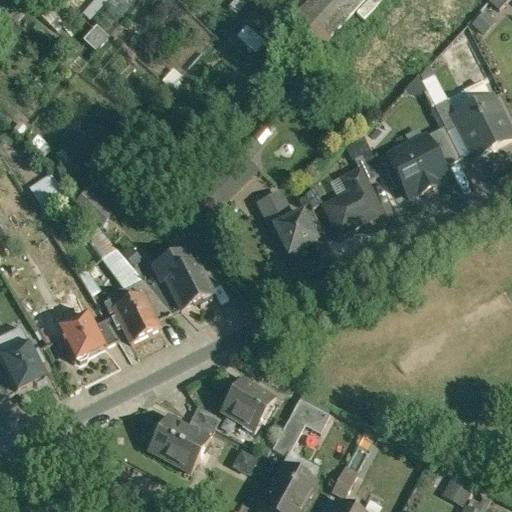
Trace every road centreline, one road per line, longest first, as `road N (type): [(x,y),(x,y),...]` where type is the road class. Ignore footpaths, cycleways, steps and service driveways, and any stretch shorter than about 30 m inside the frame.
road 1 (residential): [(38,436),(511,191)]
road 2 (residential): [(177,511),(38,436)]
